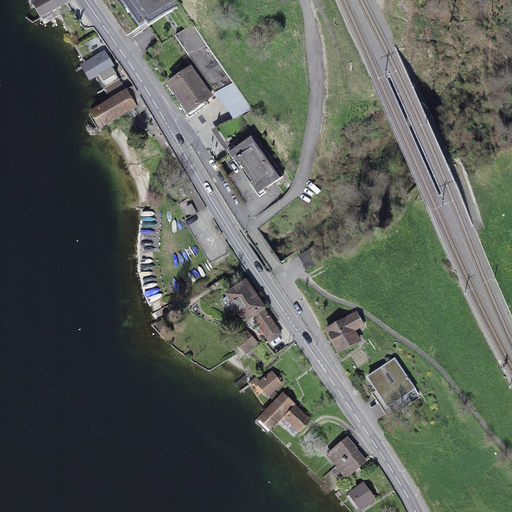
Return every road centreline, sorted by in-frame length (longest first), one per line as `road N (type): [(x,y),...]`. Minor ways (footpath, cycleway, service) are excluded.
road 1 (primary): [(415,511),(85,0)]
road 2 (track): [(280,275),(300,271),(431,361),(511,458)]
road 3 (track): [(303,0),(317,84),(307,157),(286,201),(249,227)]
